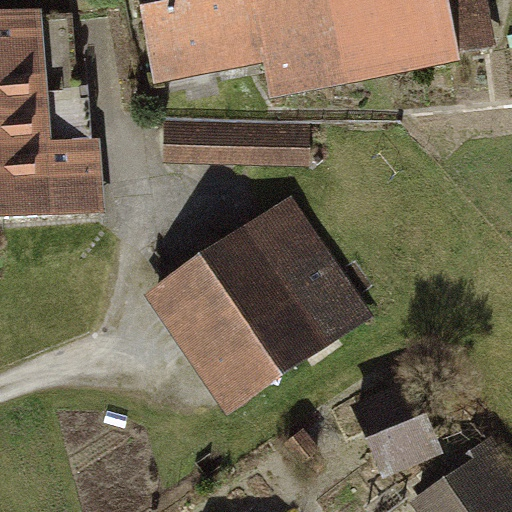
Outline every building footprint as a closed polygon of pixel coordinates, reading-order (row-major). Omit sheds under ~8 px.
[(139,0),(155,82),(266,62),(270,87),(485,48),(475,0),(139,0)] [(0,16),(0,220),(99,213),(95,146),(45,149),(36,14),(0,16)] [(317,119),(171,117),(170,161),(316,163),(317,119)] [(289,216),(161,295),(228,405),(357,326),(289,216)] [(417,386),(355,409),(378,476),(440,454),(417,386)] [(511,511),(511,462),(445,511),(511,511)]
